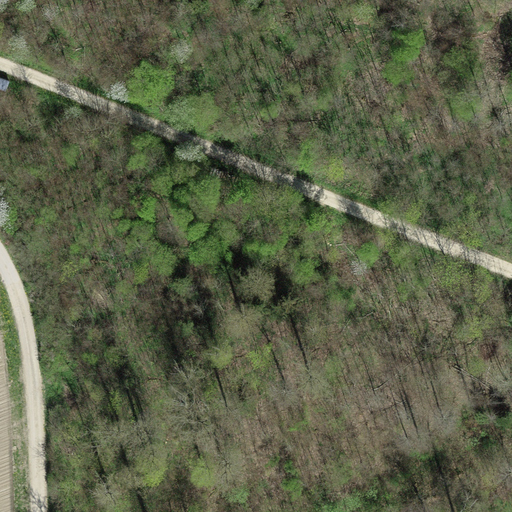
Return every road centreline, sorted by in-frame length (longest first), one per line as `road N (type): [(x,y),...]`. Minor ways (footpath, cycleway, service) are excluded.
road 1 (track): [(0,66),(511,272)]
road 2 (track): [(0,255),(24,310),(38,511)]
